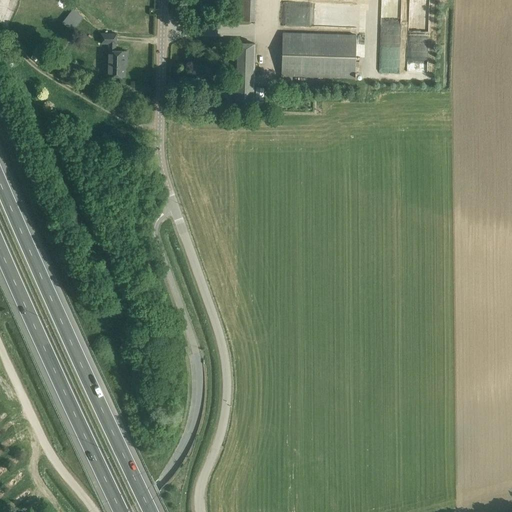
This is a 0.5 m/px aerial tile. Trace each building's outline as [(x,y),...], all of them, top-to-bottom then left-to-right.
[(256,0),(236,0),(236,20),(256,21),(256,0)] [(117,33),(107,33),(101,33),(101,44),(109,44),(108,75),(125,76),(125,60),(127,60),(127,51),(115,51),(116,43),(117,33)] [(356,35),(283,33),(281,75),(355,77),(356,35)] [(255,43),(246,43),(236,43),(234,106),(253,106),(255,43)] [(104,132),(100,138),(109,143),(113,137),(104,132)]
